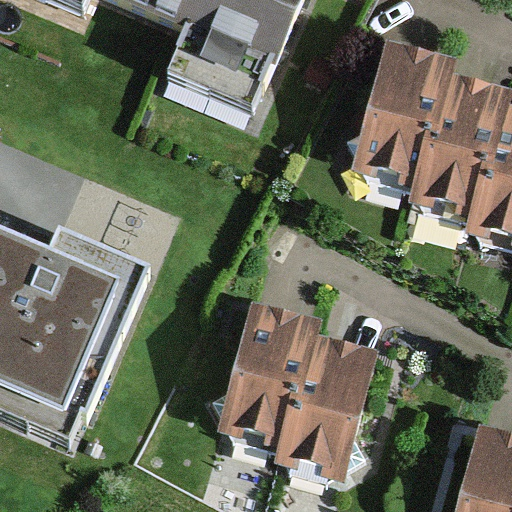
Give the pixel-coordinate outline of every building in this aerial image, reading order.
[(307,0),(84,0),(276,78),(307,0)] [(436,146),(449,94),(453,76),(388,60),(360,176),(418,191),(430,144),(436,146)] [(490,179),(504,122),(507,108),(449,94),(436,146),(430,144),(418,191),(415,206),(474,221),(484,177),(490,179)] [(511,123),(504,122),(490,179),(484,177),(474,221),(470,237),(511,247),(511,123)] [(53,251),(0,229),(0,404),(75,436),(151,259),(65,223),(53,251)] [(300,411),(314,355),(318,338),(257,323),(243,380),(237,378),(227,422),(223,438),(283,452),(293,409),(300,411)] [(370,368),(314,355),(300,411),(293,409),(283,452),(279,466),(342,481),(370,368)] [(511,511),(511,453),(485,447),(471,504),(465,502),(462,511),(511,511)]
